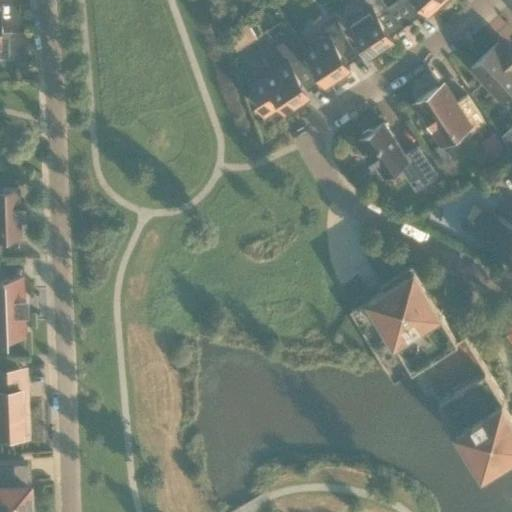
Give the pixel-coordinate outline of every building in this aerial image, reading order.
[(366,0),(371,7),(350,20),(371,52),(372,53),(388,43),(387,41),(394,36),(392,34),(403,26),(389,5),(385,0),(366,0)] [(405,0),(419,15),(428,6),(431,8),(438,2),(439,4),(442,0),(405,0)] [(328,80),(329,82),(345,71),(344,70),(351,65),(349,62),(360,55),(337,19),(325,27),(329,34),(307,49),(328,80)] [(228,34),(237,49),(258,36),(249,21),(228,34)] [(0,29),(0,55),(13,55),(12,30),(0,30),(0,29)] [(290,61),(253,85),(263,99),(260,101),(269,116),(286,105),(288,107),(291,105),(292,107),(305,98),(303,97),(311,92),(309,89),(320,81),(290,36),(278,43),(290,61)] [(511,50),(509,53),(499,42),(473,66),(503,99),(504,97),(506,99),(510,99),(511,96),(511,50)] [(439,86),(417,100),(445,141),(451,137),(453,130),(468,120),(474,129),(486,121),(468,94),(457,101),(445,84),(440,88),(439,86)] [(402,163),(418,187),(438,174),(420,145),(407,154),(386,121),(361,138),(369,151),(368,152),(375,163),(377,162),(385,174),(402,163)] [(491,156),(505,147),(495,131),(481,140),(491,156)] [(3,186),(0,185),(0,252),(2,252),(1,235),(20,234),(19,186),(3,186)] [(464,224),(463,225),(465,226),(483,235),(493,241),(492,243),(511,253),(511,222),(494,213),(477,204),(465,225),(464,224)] [(442,310),(413,264),(382,284),(386,289),(352,310),(396,379),(421,364),(446,404),(492,477),(511,464),(511,452),(511,450),(511,449),(511,406),(492,375),(493,375),(467,333),(459,338),(442,310)] [(0,336),(5,337),(5,333),(24,332),(23,310),(26,310),(26,297),(23,297),(22,276),(0,276),(0,336)] [(25,367),(0,368),(0,433),(28,432),(25,367)] [(7,469),(33,468),(33,456),(6,457),(7,469)] [(0,511),(30,511),(30,483),(25,483),(25,472),(4,473),(3,458),(0,458),(0,511)]
